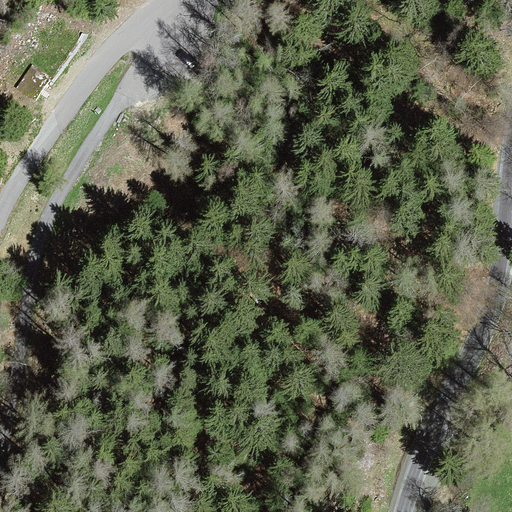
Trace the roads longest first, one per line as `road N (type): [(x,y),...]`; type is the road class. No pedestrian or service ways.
road 1 (unclassified): [(403,511),(428,435),(495,298),(511,163)]
road 2 (unclassified): [(164,0),(39,144),(0,219)]
road 3 (track): [(424,447),(434,449),(511,366)]
